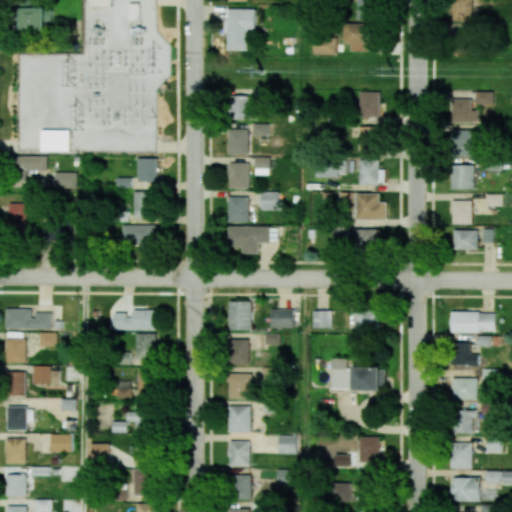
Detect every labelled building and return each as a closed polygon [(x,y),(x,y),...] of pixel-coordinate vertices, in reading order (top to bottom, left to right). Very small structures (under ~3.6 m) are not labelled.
[(53,7),(36,7),(37,0),(22,0),(21,30),(46,30),(46,22),(53,22),(53,7)] [(357,0),(358,19),(379,18),(378,0),(357,0)] [(471,20),(471,0),(451,0),(452,20),(471,20)] [(126,2),(126,20),(137,20),(137,2),(126,2)] [(256,8),(228,9),(228,50),(250,50),(249,29),(256,28),(256,8)] [(374,51),(375,24),(344,23),(344,43),(351,43),(351,51),(374,51)] [(313,54),(336,54),(336,38),(313,37),(313,54)] [(381,92),(361,91),(361,117),(380,117),(381,92)] [(252,119),(252,95),(231,95),(231,119),(252,119)] [(473,99),(452,99),(451,122),(473,122),(473,99)] [(380,127),(359,127),(360,151),(380,151),(380,127)] [(39,129),(39,149),(68,149),(68,129),(39,129)] [(251,154),(252,129),(229,129),(229,153),(251,154)] [(475,156),(475,129),(455,129),(455,155),(475,156)] [(47,155),(15,156),(15,170),(47,170),(47,155)] [(255,174),(269,174),(270,157),(255,156),(255,174)] [(137,181),(158,181),(158,158),(138,157),(137,181)] [(379,159),(360,159),(359,184),(379,184),(379,159)] [(229,187),(249,188),(250,163),(229,162),(229,187)] [(452,189),(475,188),(474,164),(452,165),(452,189)] [(77,188),(77,172),(55,172),(55,187),(77,188)] [(134,217),(156,217),(155,191),(134,191),(134,217)] [(279,209),(279,192),(262,191),(261,209),(279,209)] [(387,202),(380,202),(380,193),(358,193),(358,219),(387,220),(387,202)] [(502,194),(487,194),(487,205),(502,206),(502,194)] [(248,222),(249,197),(229,196),(229,221),(248,222)] [(453,224),(472,224),(473,200),(453,200),(453,224)] [(26,202),(8,203),(9,231),(27,230),(26,202)] [(72,218),(48,217),(47,240),(71,240),(72,218)] [(156,225),(123,224),(122,243),(156,244),(156,225)] [(259,253),(259,242),(270,242),(270,226),(229,225),(229,246),(243,246),(243,253),(259,253)] [(378,228),(355,228),(354,249),(378,249),(378,228)] [(454,249),(478,249),(478,229),(455,229),(454,249)] [(252,329),(252,301),(229,301),(229,329),(252,329)] [(7,328),(52,329),(52,312),(33,311),(33,309),(7,308),(7,328)] [(294,309),(272,308),(271,327),(293,328),(294,309)] [(114,328),(157,329),(158,309),(133,309),(133,317),(127,317),(127,313),(115,312),(114,328)] [(332,327),(332,310),(314,310),(314,327),(332,327)] [(380,327),(380,310),(356,311),(357,328),(380,327)] [(452,331),(496,332),(497,312),(452,311),(452,331)] [(58,345),(57,332),(40,332),(41,346),(58,345)] [(156,359),(157,333),(137,333),(136,358),(156,359)] [(280,333),(265,333),(265,344),(280,344),(280,333)] [(26,362),(27,338),(7,338),(7,361),(26,362)] [(248,339),(231,339),(232,364),(249,364),(248,339)] [(470,342),(454,342),(454,365),(479,364),(479,353),(470,354),(470,342)] [(331,389),(384,390),(385,367),(348,366),(348,359),(332,358),(331,389)] [(51,383),(51,380),(60,380),(60,370),(52,370),(52,365),(34,365),(33,382),(51,383)] [(154,367),(138,366),(137,392),(154,393),(154,367)] [(263,378),(279,377),(279,366),(262,367),(263,378)] [(26,395),(27,371),(8,371),(8,394),(26,395)] [(252,398),(252,373),(230,373),(229,397),(252,398)] [(478,378),(453,377),(453,399),(477,399),(478,378)] [(61,410),(76,410),(76,399),(61,399),(61,410)] [(127,421),(135,421),(135,427),(152,427),(153,402),(135,401),(135,411),(127,411),(127,421)] [(264,412),(279,412),(278,401),(264,401),(264,412)] [(229,432),(251,432),(251,406),(229,405),(229,432)] [(8,429),(28,429),(28,406),(8,406),(8,429)] [(481,410),(456,411),(456,432),(482,432),(481,410)] [(73,451),(73,433),(52,433),(52,451),(73,451)] [(134,461),(151,462),(152,435),(135,434),(134,461)] [(279,453),(297,453),(297,434),(278,434),(279,453)] [(380,461),(379,436),(360,437),(360,461),(380,461)] [(501,451),(501,437),(487,437),(487,452),(501,451)] [(7,462),(26,463),(26,438),(7,438),(7,462)] [(249,465),(250,441),(230,440),(230,465),(249,465)] [(472,443),(452,442),(452,467),(471,467),(472,443)] [(91,443),(91,463),(109,463),(109,443),(91,443)] [(133,495),(150,495),(151,469),(134,468),(133,495)] [(292,469),(278,469),(278,482),(293,482),(292,469)] [(500,471),(486,470),(486,481),(500,482),(500,471)] [(374,471),(361,471),(361,482),(334,483),(334,501),(364,500),(363,487),(374,487),(374,471)] [(503,482),(511,482),(511,471),(503,471),(503,482)] [(27,474),(7,474),(7,496),(27,496),(27,474)] [(252,475),(231,474),(230,497),(251,498),(252,475)] [(481,500),(481,477),(452,478),(452,501),(481,500)] [(53,499),(36,499),(36,511),(53,511),(53,499)] [(136,511),(156,511),(156,502),(137,503),(136,511)]
